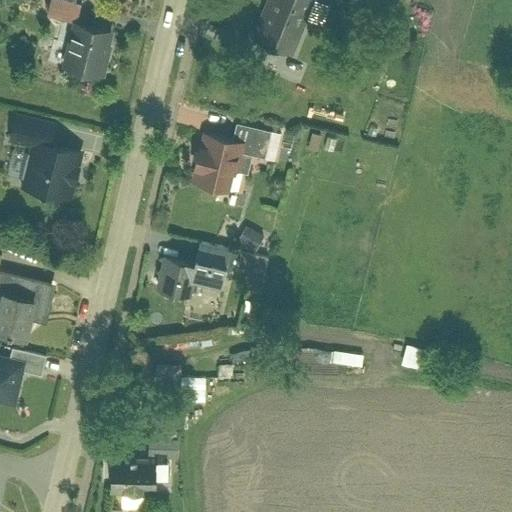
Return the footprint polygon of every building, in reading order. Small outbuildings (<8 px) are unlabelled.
[(80,0),(51,0),(49,11),(77,17),(80,0)] [(312,0),(267,0),(257,32),(297,45),(312,0)] [(115,25),(77,17),(67,64),(105,72),(115,25)] [(53,117),(19,109),(13,135),(34,140),(24,187),(68,197),(81,142),(49,134),(53,117)] [(193,179),(229,187),(235,163),(240,164),(244,147),(277,154),(283,127),(240,118),(238,131),(205,124),(193,179)] [(176,304),(182,279),(224,290),(233,251),(182,239),(176,261),(158,257),(148,297),(176,304)] [(38,289),(34,304),(49,307),(57,274),(0,262),(4,246),(0,245),(0,281),(4,282),(38,289)] [(38,289),(4,282),(0,302),(0,327),(28,333),(34,304),(38,289)] [(44,369),(48,350),(12,343),(11,351),(0,348),(0,400),(16,404),(24,365),(44,369)] [(126,486),(126,498),(145,498),(145,488),(161,487),(161,469),(170,469),(170,456),(158,456),(158,450),(112,450),(113,486),(126,486)]
